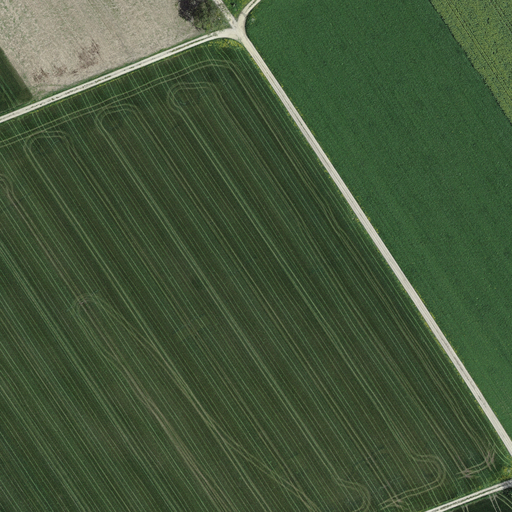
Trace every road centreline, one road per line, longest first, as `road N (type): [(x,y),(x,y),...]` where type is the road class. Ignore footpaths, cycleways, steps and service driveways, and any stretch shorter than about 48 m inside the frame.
road 1 (track): [(216,0),(511,454)]
road 2 (track): [(0,118),(233,24),(259,0)]
